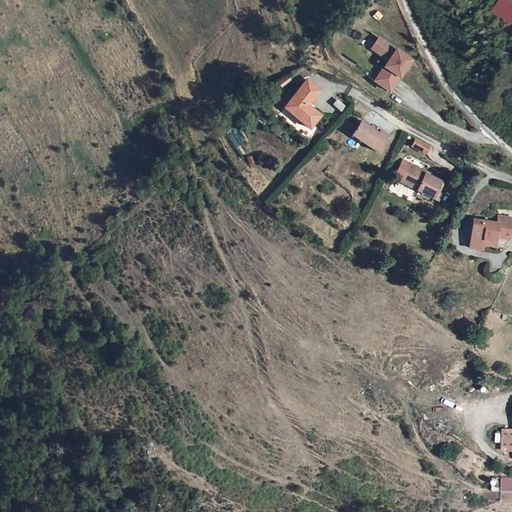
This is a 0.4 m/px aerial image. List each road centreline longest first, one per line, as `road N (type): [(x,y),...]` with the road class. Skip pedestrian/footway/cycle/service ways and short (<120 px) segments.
road 1 (unclassified): [(402,0),(450,86),(511,151)]
road 2 (residential): [(511,180),(350,91)]
